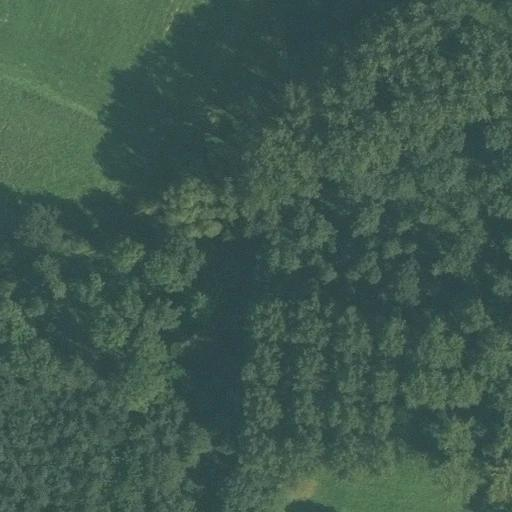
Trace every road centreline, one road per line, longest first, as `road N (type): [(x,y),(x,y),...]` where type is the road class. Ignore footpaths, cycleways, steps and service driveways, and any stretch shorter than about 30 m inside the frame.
road 1 (track): [(0,303),(99,253),(174,246),(162,180),(195,177),(286,0)]
road 2 (track): [(174,246),(94,511)]
road 3 (track): [(162,180),(45,212),(0,240)]
